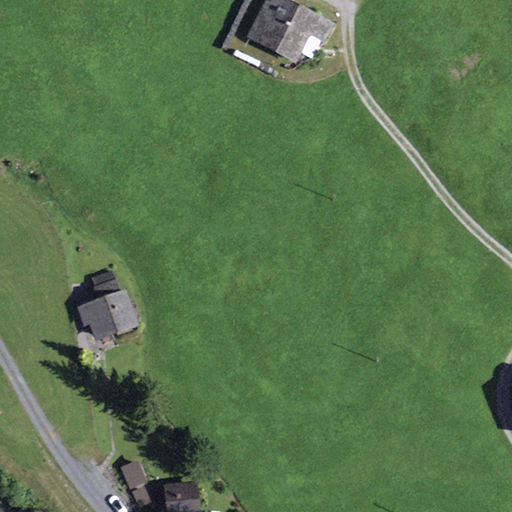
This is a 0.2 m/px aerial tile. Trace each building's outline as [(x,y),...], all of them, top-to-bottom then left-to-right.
[(292,59),(306,33),(322,42),(332,24),(314,16),(313,18),(283,1),(276,14),(265,8),(250,37),(292,59)] [(99,338),(133,326),(116,283),(97,290),(102,304),(83,311),(87,323),(93,321),(99,338)] [(124,471),(131,487),(144,482),(137,465),(124,471)] [(163,505),(163,511),(197,511),(195,487),(167,490),(169,505),(163,505)] [(145,489),(134,493),(141,511),(152,507),(145,489)]
